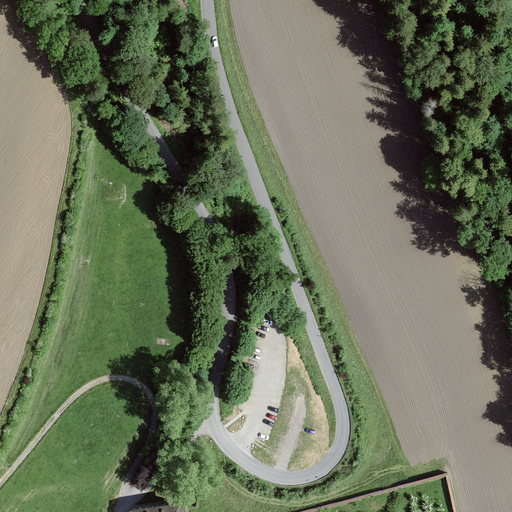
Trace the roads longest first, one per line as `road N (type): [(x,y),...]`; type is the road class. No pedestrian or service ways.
road 1 (unclassified): [(207,0),(231,108),(343,419),(332,460),(298,478),(252,466),(216,431),(212,403),(229,299),(218,238),(80,0)]
road 2 (track): [(131,496),(127,479),(155,408),(149,393),(117,375),(72,398),(0,485)]
